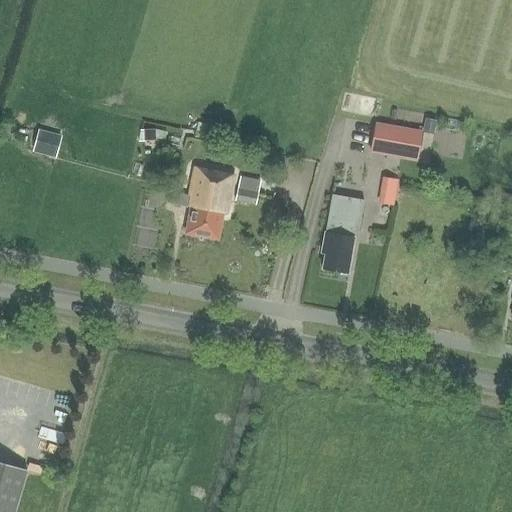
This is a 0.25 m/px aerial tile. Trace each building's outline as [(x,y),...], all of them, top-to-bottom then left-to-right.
[(435,121),(424,119),(422,130),(423,131),(422,133),(433,135),(435,121)] [(195,137),(220,142),(223,127),(198,122),(195,137)] [(422,133),(423,131),(422,130),(376,122),(370,152),(417,161),(422,133)] [(156,138),(155,127),(145,128),(146,139),(156,138)] [(62,136),(38,130),(32,152),(56,158),(62,136)] [(226,215),(234,176),(194,168),(189,195),(172,192),(169,204),(191,209),(186,233),(217,239),(222,215),(226,215)] [(256,205),(261,181),(241,176),(236,200),(256,205)] [(395,204),(398,178),(384,176),(382,203),(395,204)] [(365,201),(333,195),(322,253),(326,254),(323,269),(348,273),(355,233),(359,233),(365,201)] [(67,405),(70,397),(36,387),(34,395),(67,405)] [(0,511),(14,511),(27,471),(0,463),(0,511)]
